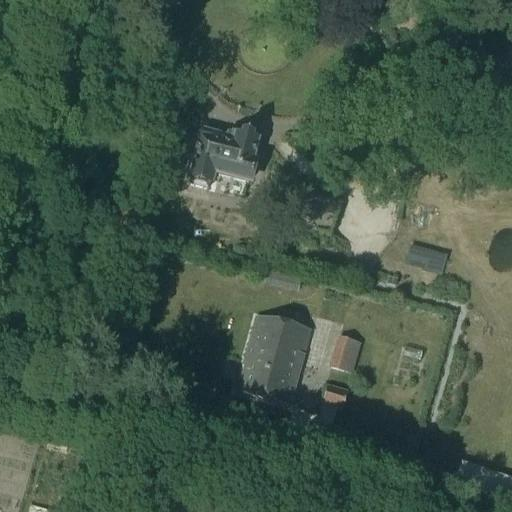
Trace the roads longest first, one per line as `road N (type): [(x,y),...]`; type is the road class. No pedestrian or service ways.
road 1 (track): [(0,401),(189,435),(411,511)]
road 2 (track): [(266,126),(293,159),(337,188),(374,193),(401,159),(410,97),(400,76)]
road 3 (track): [(511,209),(398,235),(377,222),(368,195)]
